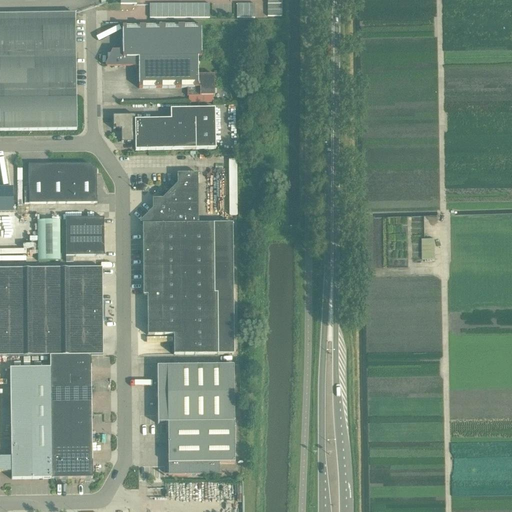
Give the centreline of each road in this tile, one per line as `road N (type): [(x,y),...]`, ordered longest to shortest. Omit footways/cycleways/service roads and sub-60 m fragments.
road 1 (unclassified): [(0,504),(105,502),(125,465),(123,182),(91,145),(0,146)]
road 2 (primary): [(345,511),(331,254)]
road 3 (primary): [(331,254),(323,511)]
road 4 (primary): [(331,254),(333,0)]
